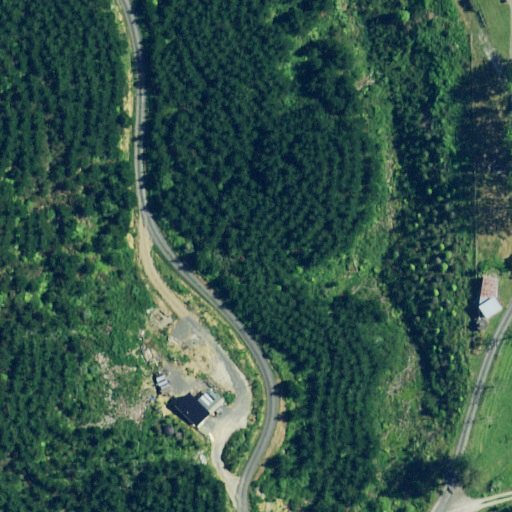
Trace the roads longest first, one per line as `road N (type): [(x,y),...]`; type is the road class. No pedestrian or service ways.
road 1 (track): [(147,0),(157,35),(157,182),(182,214),(191,260),(238,322),(248,395),(238,490),(263,511)]
road 2 (track): [(429,511),(507,343),(511,228)]
